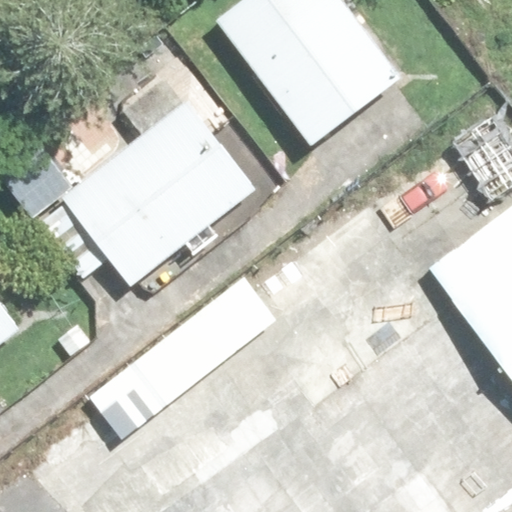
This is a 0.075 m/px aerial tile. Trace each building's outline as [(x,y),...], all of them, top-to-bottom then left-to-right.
[(295,0),(249,0),(183,50),(286,185),(381,113),(295,0)] [(69,322),(92,303),(107,319),(236,221),(219,204),(166,136),(15,254),(69,322)] [(511,235),(432,290),(511,396),(511,235)] [(0,369),(9,363),(0,351),(0,369)] [(462,511),(431,470),(394,498),(403,511),(462,511)]
